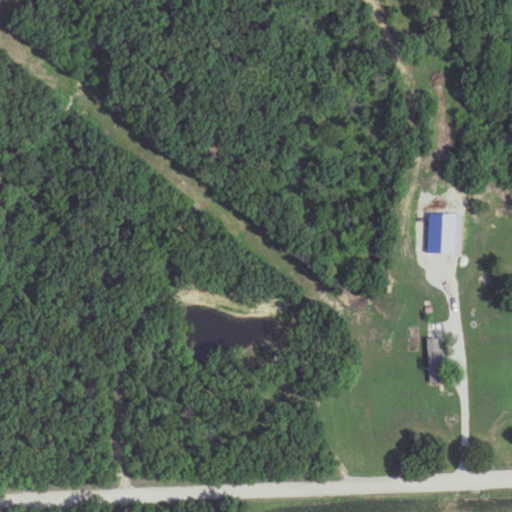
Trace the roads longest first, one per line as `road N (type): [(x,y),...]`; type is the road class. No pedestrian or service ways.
road 1 (tertiary): [(511,484),(0,500)]
road 2 (residential): [(469,206),(482,252),(456,302),(466,486)]
